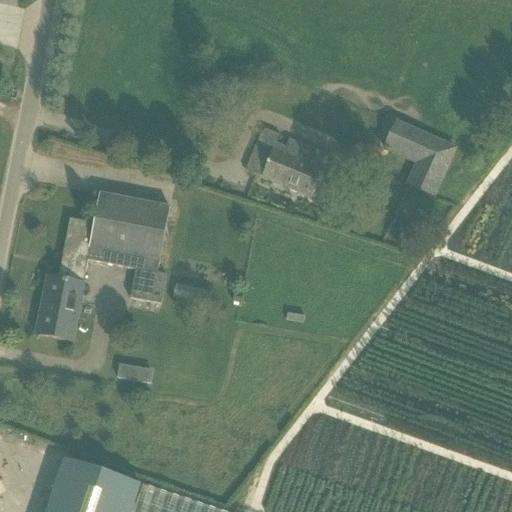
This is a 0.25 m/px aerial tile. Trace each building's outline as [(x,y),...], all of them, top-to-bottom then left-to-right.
[(406,187),(435,200),(457,151),(396,123),(383,152),(415,166),(406,187)] [(279,138),(264,132),(247,174),(328,208),(340,179),(323,172),(329,159),(288,142),(285,148),(276,144),(279,138)] [(136,272),(130,302),(161,308),(167,278),(157,276),(170,209),(100,196),(94,226),(87,262),(88,263),(136,272)] [(70,221),(61,269),(86,274),(88,263),(87,262),(94,226),(70,221)] [(48,279),(37,337),(72,344),(84,286),(83,286),(86,274),(61,269),(58,281),(48,279)] [(150,385),(152,373),(120,367),(117,380),(150,385)] [(217,511),(144,487),(137,508),(133,507),(140,488),(63,462),(46,511),(217,511)]
